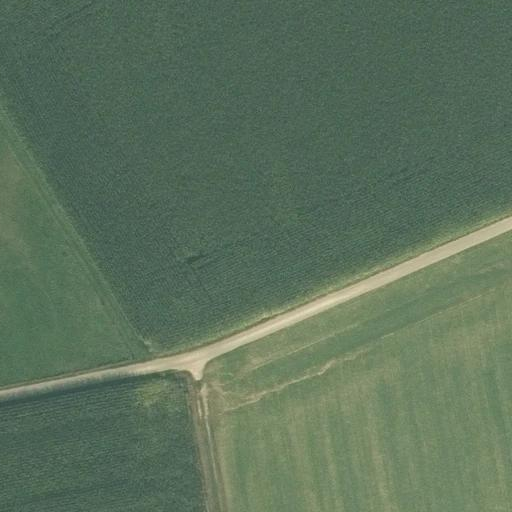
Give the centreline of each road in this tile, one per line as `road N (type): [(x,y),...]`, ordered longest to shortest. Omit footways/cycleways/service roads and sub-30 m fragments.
road 1 (track): [(0,397),(191,361),(511,223)]
road 2 (track): [(191,361),(218,511)]
